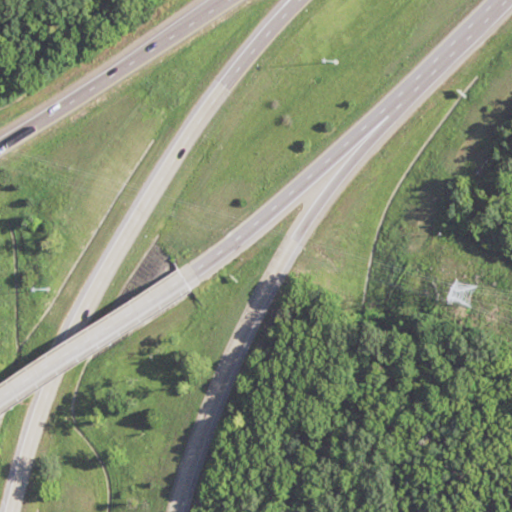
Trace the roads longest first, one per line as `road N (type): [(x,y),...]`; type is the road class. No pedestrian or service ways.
road 1 (motorway): [(300,0),(220,89),(114,244),(40,408),(6,511)]
road 2 (motorway): [(176,511),(258,301),(305,222),(423,75)]
road 3 (motorway): [(189,272),(423,75)]
road 4 (motorway): [(229,0),(0,147)]
road 5 (motorway): [(0,396),(189,272)]
